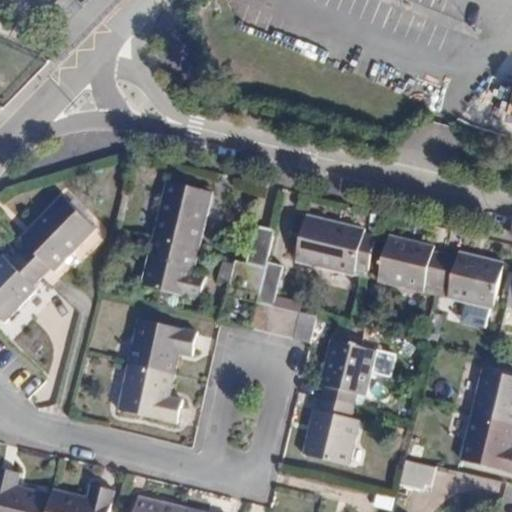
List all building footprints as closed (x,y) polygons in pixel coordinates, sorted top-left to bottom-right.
[(212,198),(169,187),(156,241),(199,251),(212,198)] [(35,245),(24,256),(47,278),(57,266),(62,271),(103,228),(69,196),(28,238),(35,245)] [(370,239),(312,224),(299,268),(359,283),(370,239)] [(199,251),(156,241),(146,288),(205,302),(210,278),(194,274),(199,251)] [(444,294),(451,263),(440,260),(441,256),(397,244),(387,290),(430,301),(431,293),(444,294)] [(47,278),(24,256),(14,266),(7,260),(0,267),(0,317),(9,326),(41,293),(36,288),(47,278)] [(272,270),(241,261),(234,287),(266,295),(272,270)] [(465,267),(451,263),(444,294),(455,298),(454,307),(500,319),(511,272),(466,261),(465,267)] [(311,314),(265,303),(257,330),(304,342),(311,314)] [(146,320),(134,366),(182,376),(188,353),(200,356),(204,334),(146,320)] [(388,357),(345,347),(333,391),(338,392),(335,403),(368,412),(371,399),(379,401),(388,357)] [(182,376),(134,366),(124,411),(183,426),(188,403),(175,400),(182,376)] [(511,374),(484,368),(473,413),(511,422),(511,374)] [(365,423),(368,412),(335,403),(333,416),(328,414),(318,460),(364,470),(373,425),(365,423)] [(511,446),(511,447),(511,445),(511,422),(473,413),(462,459),(511,470),(511,446)] [(429,493),(436,469),(407,460),(399,484),(429,493)] [(26,480),(1,474),(0,476),(0,511),(51,511),(54,500),(23,493),(26,480)] [(55,495),(54,500),(51,511),(114,511),(118,499),(94,492),(91,504),(55,495)] [(185,511),(145,503),(142,511),(185,511)]
